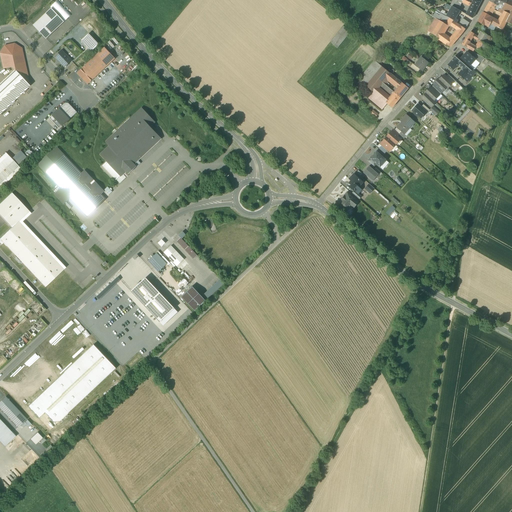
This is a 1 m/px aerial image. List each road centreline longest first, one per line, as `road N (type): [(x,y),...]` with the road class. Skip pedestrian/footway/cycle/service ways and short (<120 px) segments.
road 1 (residential): [(486,0),(317,206)]
road 2 (tertiary): [(511,335),(423,288),(317,206)]
road 3 (track): [(452,303),(466,218),(511,93)]
road 4 (track): [(452,303),(420,511)]
road 5 (tertiary): [(232,135),(101,0)]
road 6 (unclassified): [(172,218),(62,319)]
road 7 (track): [(422,83),(314,0)]
